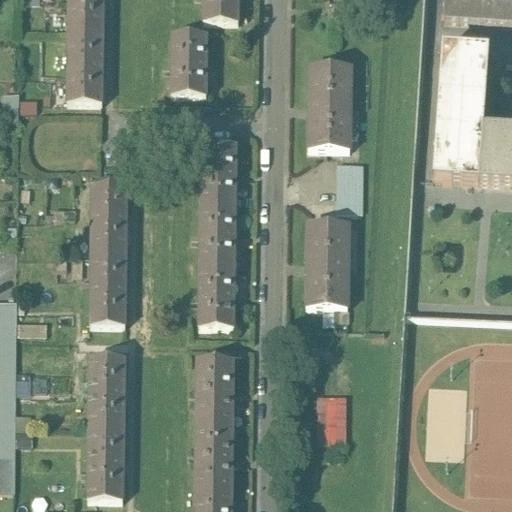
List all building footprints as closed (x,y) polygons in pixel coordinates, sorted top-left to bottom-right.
[(103,0),(67,0),(67,40),(102,40),(103,0)] [(238,0),(202,0),(202,29),(238,29),(238,0)] [(511,0),(445,0),(444,27),(511,31),(511,0)] [(102,40),(67,40),(66,111),(101,112),(102,40)] [(206,41),(171,41),(170,103),(206,103),(206,41)] [(488,57),(442,54),(433,185),(478,189),(482,136),(482,137),(488,57)] [(350,73),(309,73),(309,74),(310,74),(309,90),(308,139),(309,139),(308,155),(308,156),(349,157),(350,73)] [(18,99),(4,99),(4,112),(18,113),(18,99)] [(18,113),(4,112),(4,125),(18,125),(18,113)] [(511,138),(482,137),(482,136),(478,189),(511,190),(511,138)] [(200,212),(235,213),(236,151),(201,151),(200,212)] [(362,170),(336,170),(336,171),(337,171),(336,217),(335,217),(335,218),(362,218),(362,217),(361,217),(361,171),(362,171),(362,170)] [(90,261),(125,262),(126,191),(91,190),(90,261)] [(199,273),(234,274),(235,213),(200,212),(199,273)] [(348,231),(307,230),(307,231),(307,247),(306,247),(306,297),(307,297),(306,313),(306,314),(347,315),(348,231)] [(125,262),(90,261),(89,333),(124,333),(125,262)] [(234,274),(199,273),(198,334),(233,335),(234,274)] [(0,380),(14,381),(16,306),(0,305),(0,380)] [(88,436),(123,436),(123,404),(124,404),(124,398),(123,398),(124,365),(89,365),(88,436)] [(195,432),(232,433),(232,403),(233,403),(233,397),(232,397),(233,367),(196,366),(195,432)] [(316,447),(346,448),(347,401),(317,400),(316,447)] [(32,450),(31,420),(15,420),(16,451),(32,450)] [(232,433),(195,432),(194,498),(231,499),(231,469),(232,469),(232,463),(232,433)] [(123,436),(88,436),(87,507),(122,508),(122,475),(123,475),(123,469),(122,469),(123,436)] [(15,459),(0,458),(0,495),(15,496),(15,459)] [(230,511),(231,499),(194,498),(193,511),(230,511)]
